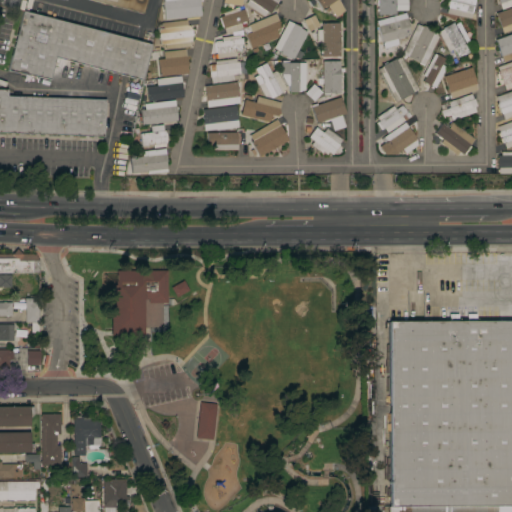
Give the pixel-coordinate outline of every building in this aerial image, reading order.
[(92,0),(145,0),(142,13),(92,0)] [(197,0),(199,12),(195,12),(196,16),(165,20),(163,1),(173,0),(197,0)] [(222,0),(242,0),(241,6),(232,5),(232,9),(227,8),(227,4),(222,3),(222,0)] [(278,0),(276,4),(276,5),(271,13),(270,13),(269,13),(266,12),(264,16),(245,4),(247,0),(278,0)] [(337,0),(344,11),(335,17),(327,6),(322,9),(314,0),(337,0)] [(407,0),(407,10),(394,11),(395,15),(377,15),(377,0),(407,0)] [(446,13),(447,7),(447,6),(446,5),(447,1),(448,1),(448,0),(474,0),(472,13),(471,13),(470,19),(446,13)] [(511,0),(511,4),(503,8),(501,3),(500,3),(498,0),(511,0)] [(511,29),(502,33),(495,13),(497,13),(497,11),(507,7),(508,9),(511,7),(511,29)] [(247,20),(240,23),(242,28),(226,34),(224,28),(223,29),(219,17),(223,15),(222,13),(234,9),(235,12),(243,9),(247,20)] [(141,80),(55,58),(49,80),(7,71),(22,11),(151,44),(141,80)] [(408,26),(407,27),(409,33),(406,34),(406,36),(396,38),(397,44),(383,48),(376,21),(405,13),(408,26)] [(263,45),(261,40),(251,44),(246,33),(254,30),(252,24),(270,16),(272,22),(274,21),(279,32),(275,34),(277,36),(276,39),(263,45)] [(309,34),(304,23),(314,17),(320,28),(309,34)] [(191,29),(192,36),(191,41),(189,41),(190,47),(165,50),(164,44),(160,44),(160,39),(159,39),(157,29),(163,28),(162,27),(157,28),(157,24),(162,23),(186,19),(187,25),(189,25),(191,29)] [(438,32),(443,29),(442,28),(452,22),(454,25),(459,22),(469,41),(464,44),(469,52),(463,55),(463,54),(457,57),(453,49),(448,51),(438,32)] [(339,56),(321,56),(321,23),(339,23),(339,56)] [(297,54),(294,52),(293,54),(294,54),(292,58),(291,59),(289,58),(288,59),(284,57),(285,56),(272,49),(285,24),(304,34),(306,38),(297,54)] [(424,65),(423,66),(418,63),(418,62),(401,54),(416,24),(422,27),(422,25),(433,31),(433,32),(437,34),(437,36),(438,37),(424,65)] [(511,58),(502,62),(494,40),(511,33),(511,58)] [(239,38),(242,38),(243,50),(235,51),(236,56),(217,59),(216,54),(215,54),(214,41),(221,40),(221,37),(239,35),(239,38)] [(184,67),(183,67),(184,73),(157,76),(156,70),(154,71),(152,59),(168,57),(168,54),(175,54),(175,56),(182,55),(184,67)] [(435,88),(430,85),(429,86),(422,82),(425,77),(422,75),(433,54),(436,55),(437,54),(444,58),(441,65),(446,67),(435,88)] [(417,89),(411,93),(412,94),(401,99),(400,99),(394,102),(377,69),(382,67),(381,65),(395,58),(395,59),(400,57),(417,89)] [(236,62),(238,61),(240,74),(232,75),(233,81),(211,83),(210,77),(209,77),(208,71),(209,71),(208,65),(215,64),(214,61),(236,58),(236,62)] [(298,92),(288,92),(288,86),(286,86),(281,76),(281,74),(280,74),(280,62),(281,62),(281,60),(288,60),(288,62),(305,63),(304,89),(298,92)] [(511,87),(505,90),(503,85),(502,85),(497,71),(498,70),(497,66),(511,60),(511,87)] [(329,93),(329,95),(323,95),(323,93),(322,93),(322,84),(317,84),(317,78),(322,78),(322,61),(339,61),(339,68),(343,68),(343,72),(339,72),(339,93),(329,93)] [(253,77),(258,75),(254,69),(265,63),(271,73),(276,70),(286,89),(280,91),(281,92),(279,93),(280,94),(272,98),(270,98),(269,97),(264,96),(253,77)] [(448,100),(441,80),(445,78),(445,77),(452,74),(453,76),(467,71),(474,91),(448,100)] [(182,97),(158,100),(157,97),(146,98),(145,86),(152,85),(152,79),(179,76),(182,97)] [(206,107),(204,86),(236,82),(239,103),(206,107)] [(321,92),(313,101),(304,93),(312,84),(321,92)] [(0,131),(0,89),(6,90),(6,96),(105,99),(103,136),(0,131)] [(511,116),(503,120),(501,114),(500,113),(499,113),(496,104),(497,104),(497,102),(495,96),(511,90),(511,116)] [(449,121),(447,117),(450,116),(449,115),(442,118),(440,111),(449,107),(447,102),(470,94),(472,99),(473,99),(476,106),(474,107),(475,112),(449,121)] [(345,113),(341,115),(344,127),(333,131),(329,120),(324,122),(323,121),(316,123),(310,105),(316,104),(316,105),(340,97),(345,113)] [(275,115),(274,115),(274,117),(272,117),(271,120),(239,112),(240,107),(239,106),(240,103),(241,103),(242,100),(259,104),(260,98),(275,101),(273,107),(277,108),(275,115)] [(176,121),(141,125),(141,121),(138,121),(138,117),(140,116),(140,110),(144,109),(144,103),(174,100),(176,121)] [(238,127),(215,131),(215,129),(203,131),(201,117),(204,117),(203,110),(235,105),(238,127)] [(387,133),(383,128),(381,130),(376,123),(379,121),(376,117),(392,106),(395,110),(401,105),(406,112),(401,116),(404,121),(387,133)] [(281,131),(283,136),(275,141),(263,149),(263,148),(257,151),(255,147),(253,148),(250,141),(260,135),(257,130),(273,120),(276,125),(277,125),(281,131)] [(511,146),(505,149),(503,142),(501,142),(499,139),(501,138),(500,137),(499,137),(497,133),(499,133),(497,127),(511,121),(511,146)] [(417,145),(405,154),(401,149),(395,154),(386,142),(384,143),(381,139),(404,122),(416,139),(417,145)] [(469,145),(470,146),(464,155),(463,153),(462,154),(458,152),(456,155),(440,143),(442,140),(441,138),(440,140),(437,137),(438,136),(434,133),(441,123),(448,128),(449,127),(448,126),(450,122),(452,123),(452,122),(474,139),(469,145)] [(164,132),(166,133),(167,140),(166,140),(166,143),(164,143),(165,147),(153,148),(152,145),(141,146),(140,134),(151,132),(150,126),(162,125),(163,131),(164,131),(164,132)] [(338,144),(339,145),(332,155),(328,152),(326,155),(322,152),(321,153),(310,145),(313,141),(308,137),(315,127),(322,133),(326,128),(342,139),(338,144)] [(237,150),(213,150),(213,145),(207,145),(206,133),(236,132),(237,150)] [(166,161),(165,161),(166,172),(147,174),(146,171),(131,173),(129,158),(142,157),(141,151),(164,148),(166,161)] [(511,173),(498,173),(497,155),(500,155),(500,152),(511,151),(511,173)] [(16,249),(21,254),(35,254),(37,260),(38,260),(38,273),(0,273),(0,254),(10,254),(16,249)] [(167,303),(148,303),(148,300),(143,300),(143,335),(110,335),(110,281),(116,281),(116,270),(167,270),(167,303)] [(10,288),(0,288),(0,274),(11,274),(10,288)] [(189,290),(176,297),(170,287),(183,280),(189,290)] [(24,298),(32,298),(33,302),(38,302),(38,322),(25,322),(24,298)] [(11,316),(0,316),(0,302),(11,302),(11,316)] [(511,511),(363,511),(363,506),(374,506),(374,511),(387,511),(387,507),(390,507),(388,322),(511,321),(511,511)] [(13,341),(0,341),(0,325),(13,325),(13,341)] [(8,351),(12,351),(12,359),(8,359),(8,369),(0,369),(0,350),(8,350),(8,351)] [(39,365),(26,365),(26,351),(39,351),(39,365)] [(216,404),(212,440),(195,438),(199,402),(216,404)] [(0,426),(0,406),(33,406),(33,416),(29,416),(29,426),(0,426)] [(60,414),(60,422),(61,422),(61,425),(59,425),(59,434),(56,434),(56,445),(60,445),(60,455),(61,455),(61,458),(60,458),(60,466),(41,466),(40,414),(60,414)] [(73,416),(82,417),(88,417),(88,420),(100,420),(100,445),(84,445),(84,456),(73,456),(73,416)] [(0,452),(0,432),(29,432),(29,452),(0,452)] [(86,477),(70,477),(70,457),(78,457),(78,464),(86,464),(86,477)] [(0,477),(0,464),(21,464),(21,477),(0,477)] [(103,511),(103,479),(125,479),(125,496),(128,496),(128,505),(114,505),(114,511),(103,511)] [(38,488),(34,489),(34,500),(0,500),(0,481),(38,481),(38,488)] [(71,498),(83,498),(83,500),(98,499),(98,511),(82,511),(71,511),(71,498)] [(133,511),(133,505),(135,505),(135,503),(141,503),(141,505),(142,505),(144,511),(133,511)]
